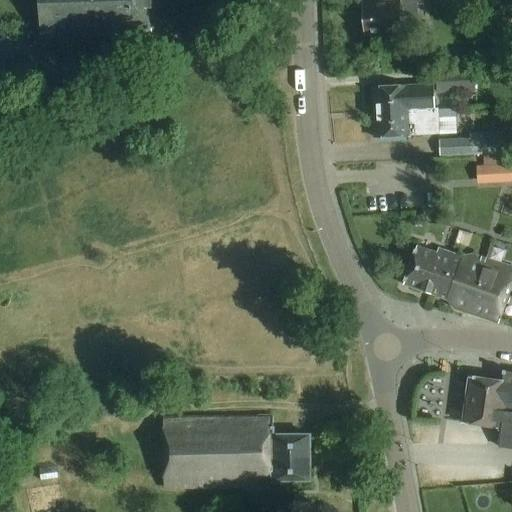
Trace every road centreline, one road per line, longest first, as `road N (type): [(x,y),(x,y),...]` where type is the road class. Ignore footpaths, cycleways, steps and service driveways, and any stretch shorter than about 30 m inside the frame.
road 1 (tertiary): [(376,348),(310,177),(298,0)]
road 2 (tertiary): [(409,511),(376,348)]
road 3 (tertiary): [(511,343),(376,348)]
road 4 (track): [(198,33),(263,94),(302,85)]
